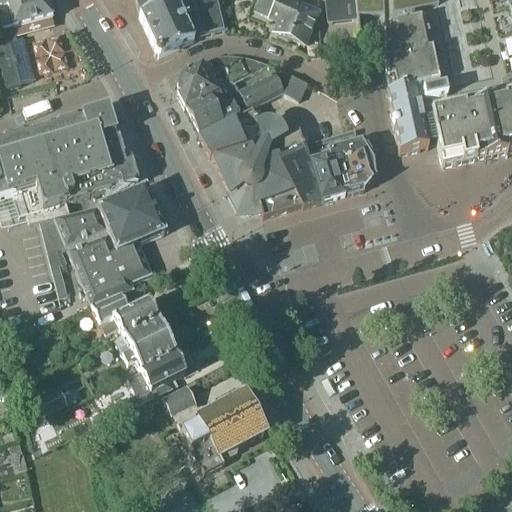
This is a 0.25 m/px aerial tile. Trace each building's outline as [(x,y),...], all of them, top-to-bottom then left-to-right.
[(0,0),(0,71),(5,92),(20,88),(19,85),(34,82),(23,40),(15,42),(11,28),(50,18),(45,0),(0,0)] [(216,0),(141,0),(132,2),(139,19),(142,26),(159,17),(177,9),(192,5),(195,16),(219,10),(216,0)] [(274,36),(276,37),(278,41),(287,45),(291,44),(304,49),(317,17),(288,4),(289,0),(260,0),(255,15),(270,21),(269,23),(278,27),(274,36)] [(511,0),(324,0),(327,25),(358,22),(358,20),(382,19),(386,97),(399,158),(427,151),(420,118),(430,116),(441,169),(476,162),(475,161),(483,160),(507,154),(511,153),(511,0)] [(159,17),(142,26),(158,60),(196,42),(190,29),(187,30),(177,9),(159,17)] [(219,10),(195,16),(201,39),(224,35),(219,10)] [(176,97),(183,111),(269,70),(261,66),(235,62),(224,62),(212,64),(183,77),(177,84),(176,97)] [(236,96),(246,115),(282,97),(297,103),(305,86),(279,74),(236,96)] [(225,111),(217,96),(183,111),(198,141),(238,120),(232,108),(225,111)] [(27,228),(52,222),(68,219),(65,208),(137,188),(130,162),(124,164),(117,139),(115,139),(107,113),(80,120),(79,119),(54,126),(54,127),(26,135),(25,134),(0,141),(0,142),(0,141),(0,200),(18,195),(21,208),(27,228)] [(226,196),(236,214),(250,215),(254,207),(257,206),(262,221),(321,205),(308,164),(298,132),(272,143),(270,137),(275,129),(272,127),(259,128),(251,114),(238,120),(198,141),(209,160),(210,160),(228,196),(226,196)] [(327,158),(308,164),(321,205),(332,201),(344,197),(344,198),(363,193),(376,180),(374,162),(360,140),(324,150),(327,158)] [(164,237),(145,192),(99,212),(68,219),(52,222),(90,312),(125,298),(134,295),(131,288),(152,279),(139,248),(164,237)] [(119,335),(122,343),(158,326),(148,305),(133,313),(125,298),(90,312),(105,342),(119,335)] [(135,367),(140,378),(175,360),(158,326),(122,343),(115,346),(127,371),(135,367)] [(107,426),(153,403),(172,393),(168,387),(185,379),(175,360),(140,378),(127,384),(135,400),(128,404),(127,402),(101,415),(107,426)] [(263,439),(243,401),(201,423),(194,408),(186,391),(163,403),(171,420),(173,419),(180,434),(189,450),(189,451),(191,456),(187,458),(197,476),(201,474),(203,479),(224,468),(220,460),(258,440),(263,439)] [(44,425),(67,414),(60,397),(36,409),(44,425)] [(17,479),(26,477),(21,458),(11,460),(17,479)]
